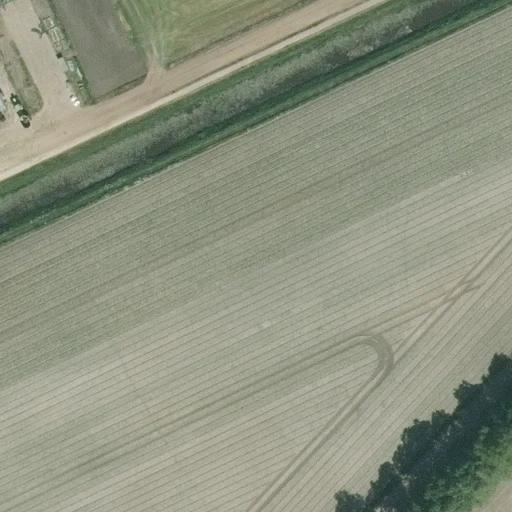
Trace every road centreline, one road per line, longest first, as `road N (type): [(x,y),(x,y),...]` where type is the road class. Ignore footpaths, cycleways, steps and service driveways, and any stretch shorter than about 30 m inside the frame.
road 1 (track): [(334,0),(0,163)]
road 2 (track): [(511,376),(388,511)]
